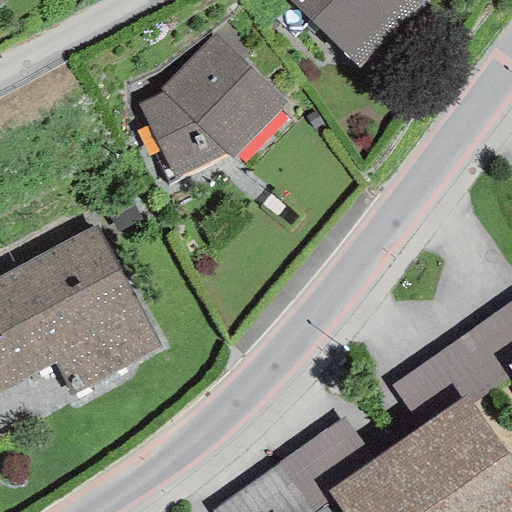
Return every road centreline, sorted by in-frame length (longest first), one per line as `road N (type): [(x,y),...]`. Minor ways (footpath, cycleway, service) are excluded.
road 1 (residential): [(99,511),(296,334),(511,59)]
road 2 (residential): [(0,65),(121,0)]
